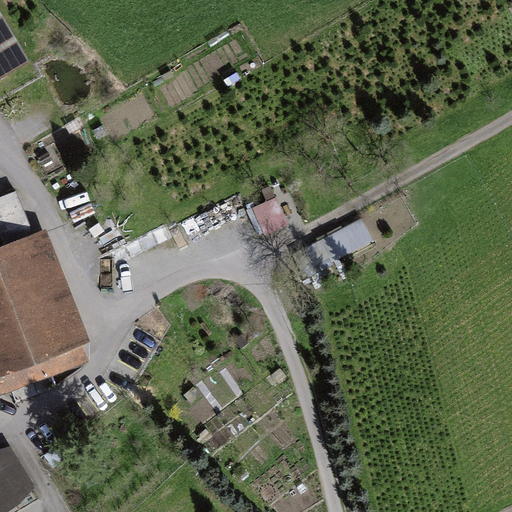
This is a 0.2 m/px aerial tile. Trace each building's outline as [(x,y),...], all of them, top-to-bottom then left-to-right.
[(0,15),(0,69),(23,56),(0,15)] [(249,205),(264,234),(291,220),(277,191),(249,205)] [(378,225),(329,260),(342,278),(391,243),(378,225)] [(0,390),(84,354),(34,233),(0,248),(0,390)] [(0,506),(31,488),(5,445),(0,447),(0,506)]
